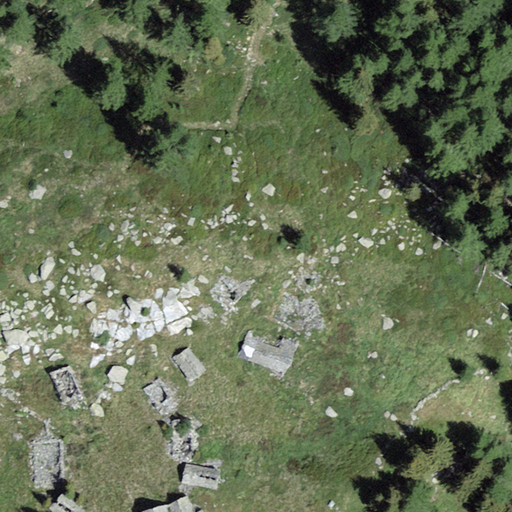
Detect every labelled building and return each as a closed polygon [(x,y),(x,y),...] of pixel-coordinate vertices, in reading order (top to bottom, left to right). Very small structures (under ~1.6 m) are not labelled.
[(278,346),(244,333),(234,357),(286,377),(298,346),(281,340),(278,346)] [(190,348),(173,358),(189,383),(206,372),(190,348)] [(221,474),(185,464),(180,483),(216,492),(221,474)] [(86,511),(62,495),(50,511),(86,511)] [(192,511),(187,499),(168,507),(170,511),(201,511),(200,511),(192,511)]
